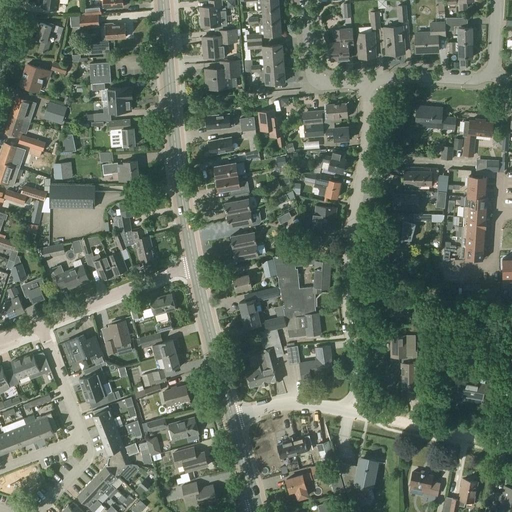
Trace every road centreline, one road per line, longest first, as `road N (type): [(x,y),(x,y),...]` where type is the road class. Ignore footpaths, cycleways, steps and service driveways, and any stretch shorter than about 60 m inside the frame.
road 1 (residential): [(238,414),(274,404),(357,412),(346,298),(366,139),(364,81)]
road 2 (primary): [(193,265),(162,0)]
road 3 (residential): [(40,325),(193,265)]
road 4 (track): [(511,446),(357,412)]
road 5 (primary): [(230,416),(193,265)]
road 6 (residential): [(364,81),(492,74)]
